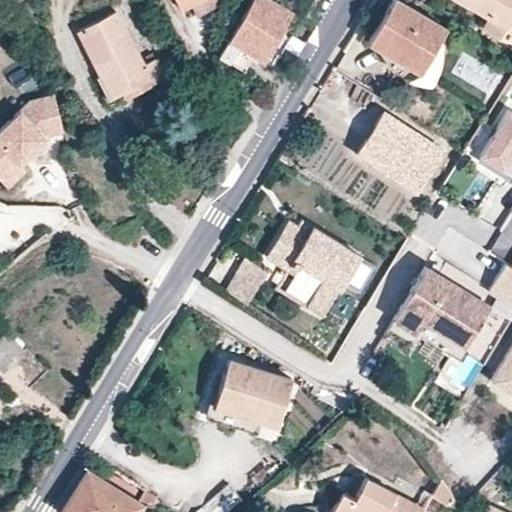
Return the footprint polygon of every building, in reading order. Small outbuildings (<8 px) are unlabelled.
[(215,6),(219,0),(194,0),(190,2),(197,16),(215,6)] [(290,8),(276,0),(248,0),(218,51),(243,66),(252,51),(262,56),(279,27),(290,8)] [(421,70),(446,28),(398,0),(392,0),(369,40),(421,70)] [(511,17),(511,0),(462,0),(488,15),(507,26),(511,17)] [(144,63),(116,10),(76,31),(112,98),(122,93),(137,84),(141,90),(167,76),(156,57),(144,63)] [(507,26),(488,15),(482,26),(501,37),(507,26)] [(511,43),(511,17),(507,26),(501,37),(511,43)] [(271,62),(288,33),(279,27),(262,56),(271,62)] [(125,98),(141,90),(137,84),(122,93),(125,98)] [(64,131),(55,94),(30,100),(0,129),(0,178),(7,186),(25,168),(20,163),(48,135),(64,131)] [(511,110),(509,108),(480,154),(511,174),(511,178),(510,181),(511,182),(511,110)] [(442,146),(386,110),(357,156),(413,191),(442,146)] [(511,178),(511,174),(480,154),(476,160),(510,181),(511,178)] [(311,225),(300,218),(296,225),(307,232),(311,225)] [(361,255),(311,225),(307,232),(296,225),(287,220),(266,254),(296,272),(302,263),(325,277),(308,305),(322,314),(339,286),(341,287),(344,282),(361,255)] [(358,290),(374,264),(361,255),(344,282),(358,290)] [(246,302),(266,269),(246,257),(226,289),(246,302)] [(511,266),(503,261),(486,288),(511,303),(511,266)] [(465,345),(489,305),(426,266),(394,318),(416,331),(424,319),(465,345)] [(26,350),(7,330),(0,337),(0,368),(4,372),(26,350)] [(511,346),(491,380),(511,393),(511,346)] [(277,425),(292,377),(229,357),(213,405),(277,425)] [(140,511),(138,510),(142,503),(87,469),(61,511),(62,511),(140,511)] [(420,511),(423,507),(365,476),(354,498),(342,491),(330,511),(420,511)] [(224,511),(241,498),(228,482),(191,511),(224,511)]
